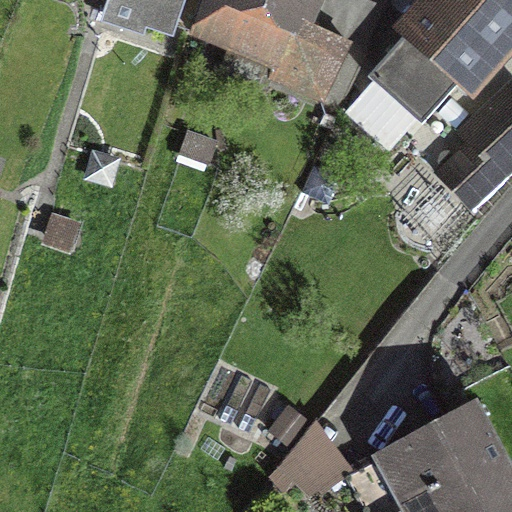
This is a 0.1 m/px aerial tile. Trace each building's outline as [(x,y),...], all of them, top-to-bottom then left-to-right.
[(108,0),(106,7),(172,30),(182,0),(108,0)] [(310,0),(223,0),(209,36),(276,64),(271,77),(321,98),(344,43),(300,25),(310,0)] [(511,10),(500,0),(431,0),(366,71),(422,122),(462,79),(473,89),(511,45),(511,10)] [(511,94),(511,93),(462,135),(471,145),(439,173),(466,204),(511,164),(511,94)] [(511,479),(475,408),(349,473),(369,511),(500,511),(511,506),(511,479)]
